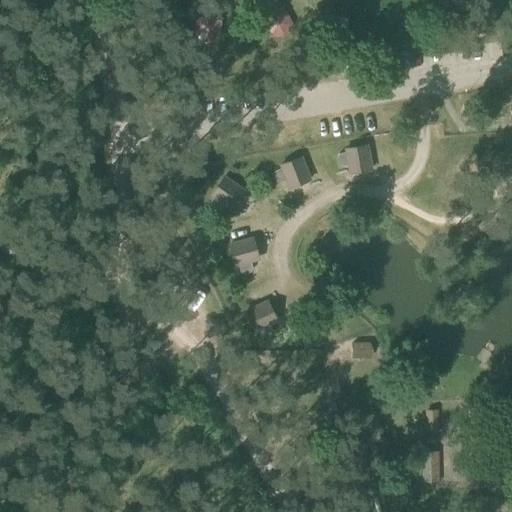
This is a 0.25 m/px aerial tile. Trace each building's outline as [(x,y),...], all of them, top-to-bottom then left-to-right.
[(283,6),(272,6),(272,11),(270,11),(263,21),(269,34),(284,34),(291,22),(285,12),(283,13),(283,6)] [(218,22),(221,18),(214,12),(210,16),(209,15),(196,19),(195,34),(205,41),(219,36),(220,23),(218,22)] [(341,165),(347,164),(356,163),(357,171),(370,170),(367,146),(345,148),(346,152),(339,153),(337,156),(338,163),(341,165)] [(280,182),(286,180),(295,176),(298,184),(310,179),(301,157),(280,165),(282,168),(275,170),(274,174),(277,180),(280,182)] [(221,209),(225,204),(230,197),(236,201),(244,191),(224,177),(211,195),(214,197),(210,202),(211,205),(217,210),(221,209)] [(252,268),(251,261),(248,253),(256,251),(253,238),(229,244),(235,265),(239,265),(240,271),(243,273),(250,271),(252,268)] [(272,330),(270,324),(266,316),(273,313),(267,301),(246,311),(255,331),(258,330),(261,336),(265,337),(271,333),(272,330)] [(438,449),(420,450),(420,477),(438,477),(438,449)]
